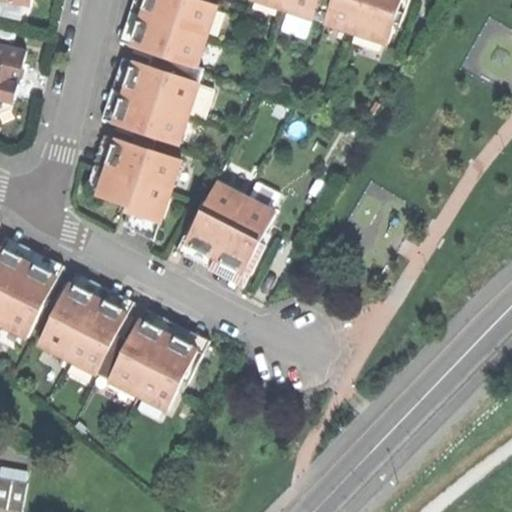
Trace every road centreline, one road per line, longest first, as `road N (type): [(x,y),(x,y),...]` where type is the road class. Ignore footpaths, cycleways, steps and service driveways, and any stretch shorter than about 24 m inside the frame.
road 1 (residential): [(43,218),(302,349)]
road 2 (unclassified): [(313,511),(511,308)]
road 3 (residential): [(43,218),(97,0)]
